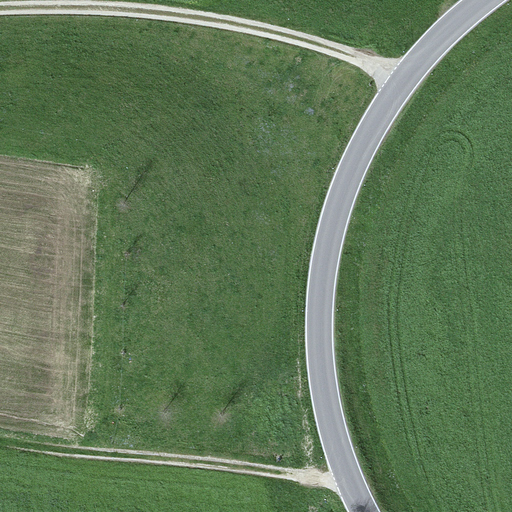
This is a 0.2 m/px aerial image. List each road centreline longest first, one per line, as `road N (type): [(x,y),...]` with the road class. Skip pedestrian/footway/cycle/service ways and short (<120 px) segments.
road 1 (tertiary): [(364,511),(333,430),(321,369),(319,297),(331,228),(354,163),(400,84),(483,0)]
road 2 (track): [(400,84),(337,50),(201,17),(113,4),(0,12)]
road 3 (track): [(0,440),(350,481)]
